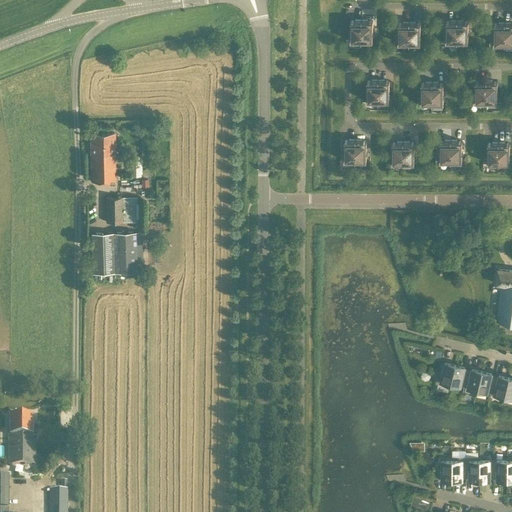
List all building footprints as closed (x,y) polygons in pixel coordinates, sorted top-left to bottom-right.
[(350,20),(350,40),(361,40),(361,33),(361,19),(355,19),(355,20),(350,20)] [(361,33),(361,40),(373,40),(373,20),(368,20),(368,19),(361,19),(361,33)] [(446,21),(445,41),(457,41),(457,35),(457,20),(451,20),(451,21),(446,21)] [(457,35),(457,41),(468,41),(468,21),(463,21),(463,20),(457,20),(457,35)] [(398,22),(398,42),(409,42),(409,21),(403,21),(403,22),(398,22)] [(409,21),(409,42),(420,42),(420,22),(415,22),(415,21),(409,21)] [(493,23),(493,43),(505,43),(505,22),(499,22),(499,23),(493,23)] [(367,80),(367,100),(378,100),(378,84),(378,79),(372,79),(372,80),(367,80)] [(378,84),(378,100),(389,100),(389,80),(384,80),(384,79),(378,79),(378,84)] [(475,81),(475,101),(486,101),(486,80),(480,80),(480,81),(475,81)] [(486,80),(486,101),(497,101),(497,81),(492,81),(492,80),(486,80)] [(421,82),(421,102),(432,102),(432,81),(426,81),(426,82),(421,82)] [(432,81),(432,102),(443,103),(443,83),(438,83),(438,81),(432,81)] [(90,133),(91,181),(115,180),(115,142),(119,141),(119,135),(115,134),(115,132),(90,133)] [(344,140),(344,160),(355,160),(355,159),(355,152),(355,139),(349,139),(349,140),(344,140)] [(355,159),(355,160),(367,160),(367,140),(362,140),(362,139),(355,139),(355,152),(355,159)] [(440,140),(439,160),(451,160),(451,154),(451,139),(445,139),(445,140),(440,140)] [(451,154),(451,160),(462,160),(462,140),(457,140),(457,139),(451,139),(451,154)] [(392,142),(392,162),(403,162),(403,153),(403,141),(397,141),(397,142),(392,142)] [(403,153),(403,162),(414,162),(414,142),(409,142),(409,141),(403,141),(403,153)] [(487,143),(487,162),(498,163),(499,149),(499,141),(492,141),(492,143),(487,143)] [(499,149),(498,163),(510,163),(510,143),(505,143),(505,141),(499,141),(499,149)] [(122,196),(106,196),(106,221),(122,221),(122,196)] [(137,271),(135,231),(91,232),(93,272),(137,271)] [(496,283),(496,284),(501,284),(497,321),(511,322),(511,270),(498,269),(496,283)] [(437,371),(435,378),(437,378),(436,383),(450,386),(451,383),(450,383),(455,363),(449,362),(445,361),(445,363),(441,362),(439,372),(437,371)] [(455,363),(450,383),(451,383),(464,386),(468,368),(465,367),(465,366),(462,365),(455,363)] [(468,368),(464,386),(477,389),(482,370),(472,367),(472,369),(468,368)] [(482,370),(477,389),(491,392),(495,375),(491,374),(492,372),(482,370)] [(495,375),(491,392),(504,396),(509,376),(499,374),(499,376),(495,375)] [(34,435),(32,435),(32,416),(9,416),(9,435),(12,435),(12,437),(11,437),(11,464),(34,464),(34,435)] [(436,460),(436,467),(438,467),(438,477),(442,477),(442,479),(452,479),(452,456),(438,456),(438,460),(436,460)] [(452,456),(452,479),(462,479),(462,477),(466,477),(466,456),(452,456)] [(466,456),(466,477),(470,477),(470,479),(473,479),(480,479),(480,459),(480,456),(466,456)] [(480,459),(480,479),(486,479),(490,479),(490,477),(494,477),(494,459),(480,459)] [(494,459),(494,477),(497,477),(497,479),(501,479),(507,479),(507,459),(494,459)] [(49,489),(49,511),(67,511),(67,490),(49,489)] [(413,495),(410,507),(429,511),(432,499),(413,495)]
